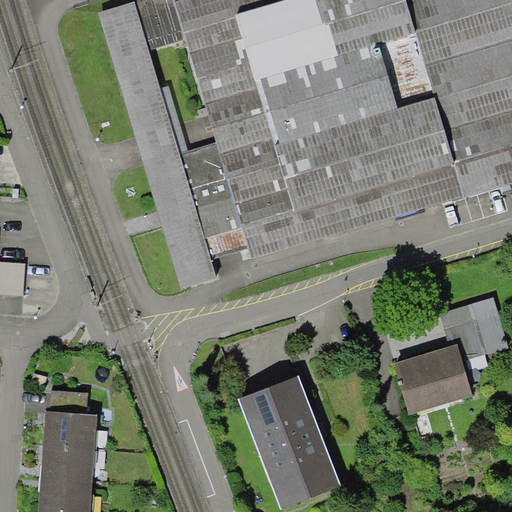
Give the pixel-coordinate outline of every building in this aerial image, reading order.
[(218,277),(211,253),(332,219),(336,234),(511,182),(511,0),(287,0),(266,7),(263,0),(189,0),(177,4),(175,0),(139,0),(100,11),(182,287),(218,277)] [(454,346),(396,364),(411,413),(473,395),(463,361),(511,347),(496,298),(444,313),(454,346)] [(299,377),(240,400),(284,509),(342,486),(299,377)] [(96,416),(45,413),(43,446),(93,449),(96,416)] [(93,449),(43,446),(41,478),(91,482),(93,449)] [(89,511),(91,482),(41,478),(39,511),(50,511),(89,511)]
